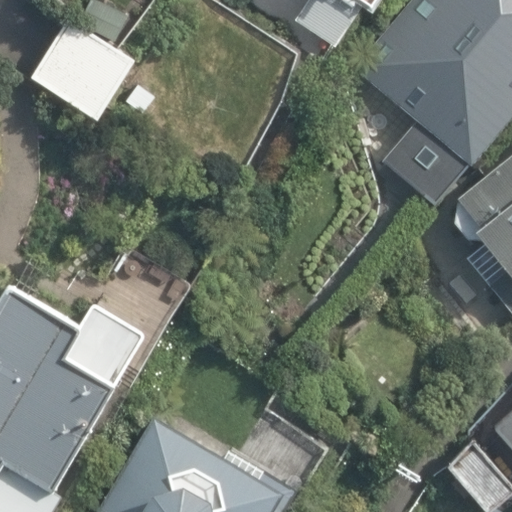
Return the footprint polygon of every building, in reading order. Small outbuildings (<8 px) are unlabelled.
[(350,0),(322,0),(341,14),(350,0)] [(511,93),(511,0),(402,0),(334,78),(443,172),(511,93)] [(74,19),(36,84),(128,139),(167,74),(74,19)] [(511,141),(439,195),(511,294),(511,141)] [(33,511),(132,335),(6,266),(0,276),(0,511),(33,511)] [(511,408),(494,424),(511,444),(511,408)] [(261,511),(279,483),(158,412),(98,511),(261,511)]
